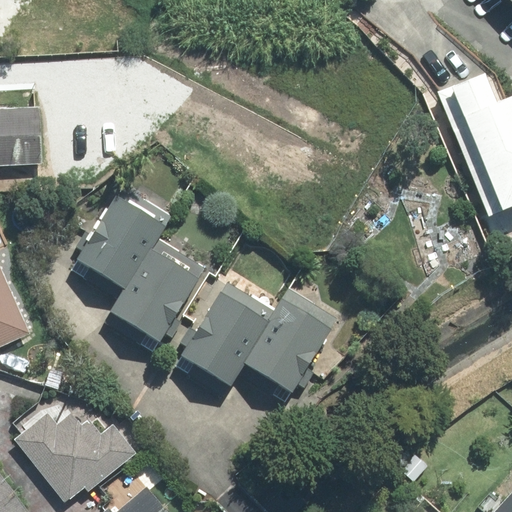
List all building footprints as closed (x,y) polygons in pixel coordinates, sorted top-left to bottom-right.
[(511,69),(509,62),(446,88),(495,209),(511,202),(511,69)] [(0,165),(47,163),(42,101),(0,104),(0,165)] [(78,263),(123,293),(159,240),(170,222),(125,192),(78,263)] [(218,278),(159,240),(123,293),(109,314),(159,347),(172,326),(182,333),(218,278)] [(0,344),(33,328),(0,260),(0,344)] [(275,314),(218,278),(182,333),(191,338),(177,361),(227,392),(240,372),(275,314)] [(290,291),(275,314),(240,372),(291,404),(341,323),(290,291)] [(15,435),(71,510),(148,453),(117,411),(92,430),(67,396),(15,435)] [(30,511),(0,473),(0,511),(30,511)] [(173,511),(152,484),(114,511),(173,511)] [(511,511),(511,492),(493,511),(511,511)]
